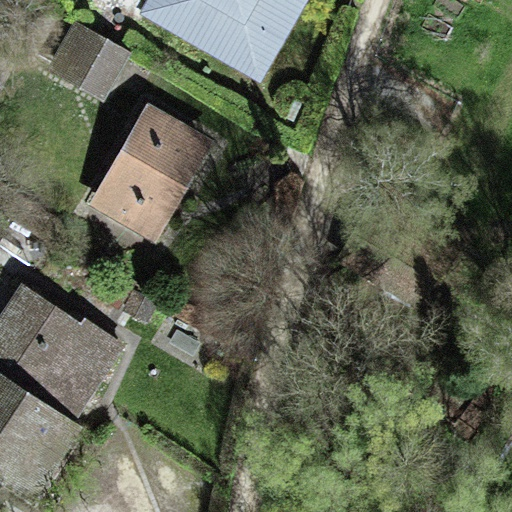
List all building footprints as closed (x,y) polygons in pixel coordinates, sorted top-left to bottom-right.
[(179,0),(169,19),(257,70),(296,0),(179,0)] [(88,32),(66,70),(102,90),(123,52),(88,32)] [(202,144),(150,113),(100,200),(152,230),(202,144)] [(427,139),(380,113),(353,160),(400,186),(427,139)] [(346,259),(418,301),(462,227),(390,185),(346,259)] [(81,326),(24,288),(5,317),(20,332),(1,361),(56,397),(75,411),(120,344),(85,320),(81,326)] [(0,361),(0,472),(31,493),(73,431),(65,426),(75,411),(56,397),(1,361),(0,361)]
